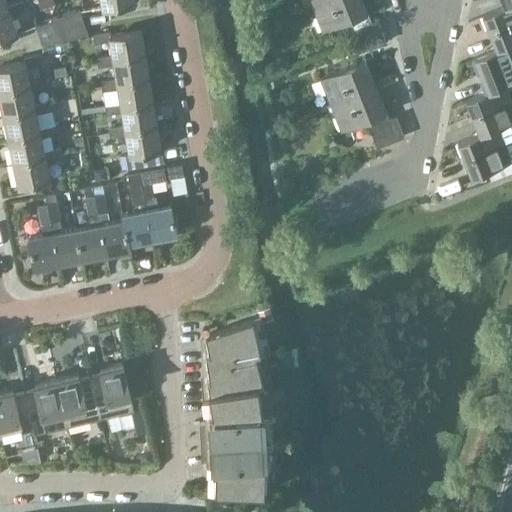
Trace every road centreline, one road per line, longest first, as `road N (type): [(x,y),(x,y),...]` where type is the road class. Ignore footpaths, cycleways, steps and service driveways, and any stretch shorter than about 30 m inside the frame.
road 1 (residential): [(0,480),(169,481),(168,289)]
road 2 (residential): [(168,289),(207,273),(220,240),(180,0)]
road 3 (residential): [(1,318),(168,289)]
road 4 (residential): [(339,205),(416,178),(425,124)]
